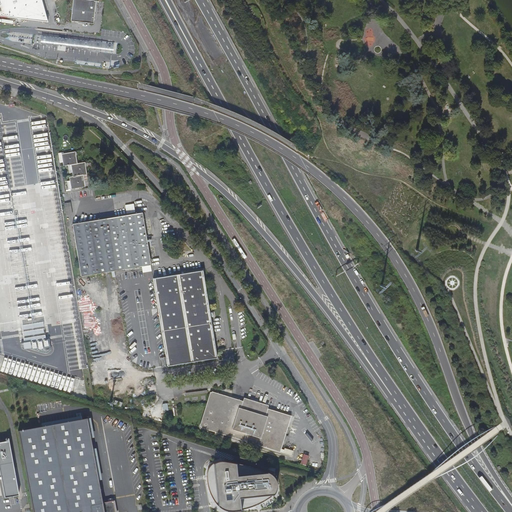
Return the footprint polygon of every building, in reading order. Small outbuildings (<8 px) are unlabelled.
[(2,0),(8,18),(48,22),(41,0),(2,0)] [(96,1),(86,0),(72,0),(70,21),(93,23),(96,1)] [(41,43),(58,45),(59,37),(42,35),(41,43)] [(59,37),(58,45),(57,49),(65,50),(66,46),(67,38),(59,37)] [(67,38),(66,46),(113,51),(114,43),(67,38)] [(72,164),(77,163),(76,155),(74,155),(73,151),(62,153),(64,161),(63,161),(63,165),(72,164)] [(73,176),(83,174),(86,174),(85,166),(83,166),(83,162),(77,163),(72,164),(73,172),(72,172),(73,176)] [(83,174),(73,176),(69,177),(69,181),(71,181),(72,188),(84,186),(83,183),(84,183),(83,174)] [(150,265),(142,213),(72,224),(81,276),(150,265)] [(202,271),(153,278),(158,308),(167,366),(217,358),(202,271)] [(21,337),(22,349),(41,347),(42,352),(49,351),(48,339),(42,339),(37,289),(25,290),(26,296),(22,296),(22,300),(17,301),(20,337),(21,337)] [(291,416),(267,408),(266,412),(242,404),(243,401),(211,392),(207,405),(200,428),(280,452),(282,447),(291,416)] [(266,412),(267,408),(268,405),(244,398),(243,401),(242,404),(266,412)] [(17,432),(31,511),(115,511),(113,499),(112,499),(107,500),(102,501),(85,417),(18,431),(17,432)] [(0,478),(4,499),(18,497),(7,443),(0,443),(0,478)] [(266,473),(231,463),(225,462),(216,462),(212,464),(209,468),(207,475),(206,480),(207,488),(209,495),(213,501),(217,506),(223,508),(230,509),(237,510),(242,509),(249,508),(255,506),(261,503),(267,498),(271,495),(272,494),(274,491),(275,489),(275,486),(274,483),(274,480),(272,478),(269,475),(266,473)]
